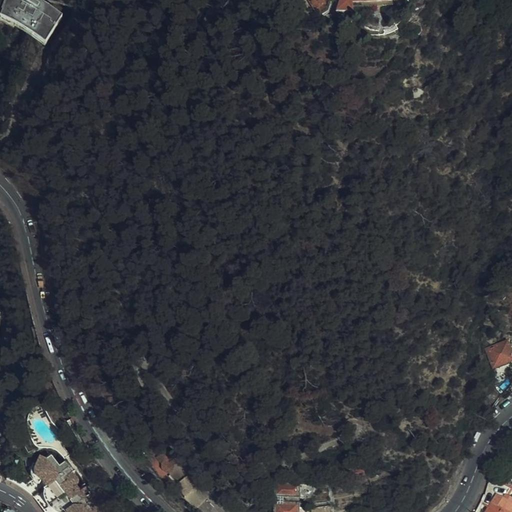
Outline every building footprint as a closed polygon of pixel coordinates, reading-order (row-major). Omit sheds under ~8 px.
[(0,0),(0,22),(7,25),(30,35),(42,42),(58,13),(39,3),(40,1),(38,0),(0,0)] [(330,0),(328,6),(340,9),(345,11),(346,7),(348,2),(361,0),(330,0)] [(493,326),(496,334),(505,331),(504,327),(503,323),(493,326)] [(487,360),(503,355),(506,354),(500,337),(481,343),(482,346),(487,360)] [(511,371),(506,373),(502,382),(510,383),(511,381),(511,371)] [(41,481),(40,482),(44,487),(44,492),(45,495),(47,499),(49,502),(51,503),(56,504),(60,510),(61,509),(63,511),(92,511),(97,509),(89,498),(79,483),(81,482),(77,476),(70,481),(71,478),(71,475),(66,468),(67,467),(59,456),(53,461),(45,450),(40,454),(38,454),(34,453),(30,465),(30,470),(31,473),(33,475),(39,477),(41,481)] [(182,471),(169,454),(161,460),(158,457),(153,460),(158,467),(163,468),(172,479),(182,471)] [(482,497),(479,504),(487,508),(487,507),(491,510),(489,511),(511,511),(511,503),(508,501),(511,493),(500,486),(503,482),(490,470),(485,490),(482,497)] [(172,479),(170,481),(178,491),(190,482),(182,471),(172,479)] [(267,481),(267,491),(292,491),(293,482),(267,481)] [(267,509),(264,509),(264,511),(291,511),(292,497),(267,497),(267,509)] [(326,511),(325,503),(305,507),(306,511),(326,511)]
